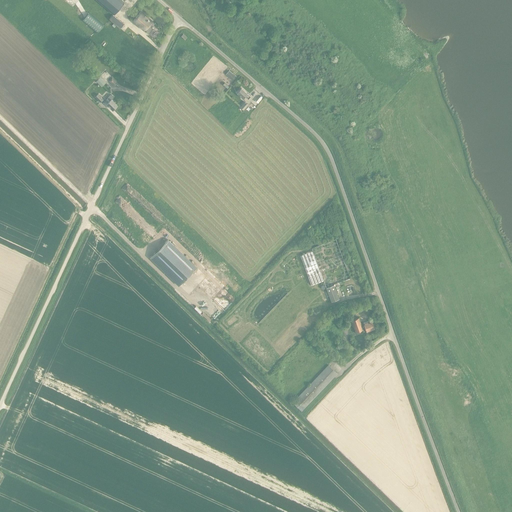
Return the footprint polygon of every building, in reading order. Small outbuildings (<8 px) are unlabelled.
[(97,0),(114,14),(124,2),(122,0),(97,0)] [(82,20),(96,33),(104,25),(89,12),(82,20)] [(140,12),(133,20),(143,29),(144,29),(145,30),(147,31),(146,31),(149,34),(154,28),(152,27),(152,26),(151,26),(152,24),(150,22),(151,21),(140,12)] [(117,25),(116,26),(119,28),(123,24),(113,15),(109,19),(117,25)] [(231,79),(234,75),(228,70),(225,74),(227,76),(231,79)] [(109,80),(114,86),(118,83),(112,77),(109,80)] [(237,93),(243,98),(245,96),(248,99),(250,96),(247,93),(241,88),(237,93)] [(95,97),(100,102),(104,99),(98,94),(95,97)] [(108,96),(106,99),(108,102),(106,104),(112,109),(117,105),(111,99),(113,97),(110,94),(108,96)] [(150,258),(179,286),(197,267),(168,239),(150,258)] [(312,251),(300,255),(311,285),(323,280),(312,251)] [(326,287),(331,302),(339,299),(334,285),(326,287)] [(359,317),(351,320),(355,332),(363,329),(364,332),(366,331),(375,329),(372,320),(361,324),(359,317)] [(293,397),(296,399),(293,402),(301,411),(337,373),(328,365),(298,397),(295,395),(293,397)]
